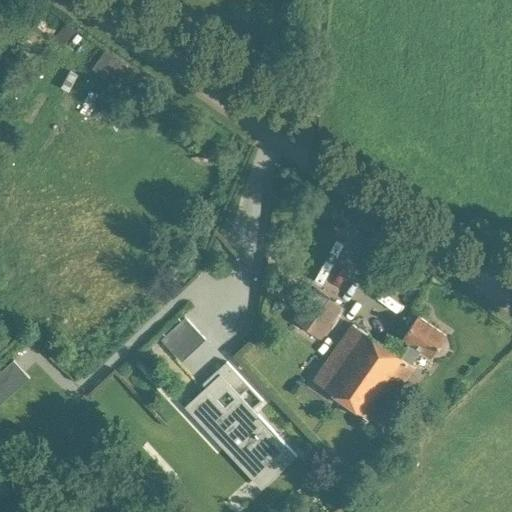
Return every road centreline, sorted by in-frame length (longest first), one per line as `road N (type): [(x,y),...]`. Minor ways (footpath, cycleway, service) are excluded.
road 1 (residential): [(463,266),(81,0)]
road 2 (unknown): [(269,134),(242,251),(191,354)]
